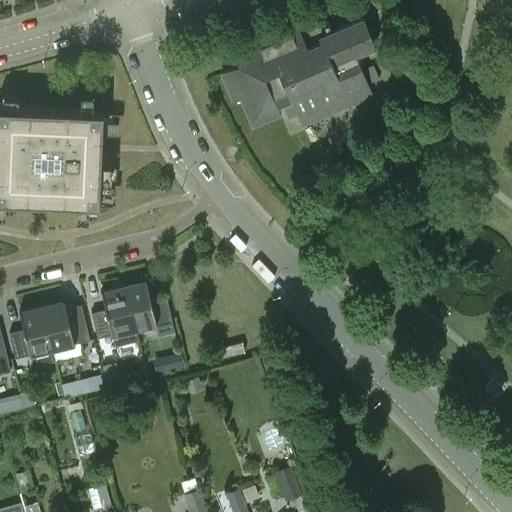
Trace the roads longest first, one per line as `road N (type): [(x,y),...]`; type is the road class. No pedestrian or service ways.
road 1 (residential): [(511,509),(218,194)]
road 2 (residential): [(0,275),(156,236),(218,194)]
road 3 (residential): [(218,194),(165,106),(128,10)]
road 4 (residential): [(128,10),(0,47)]
